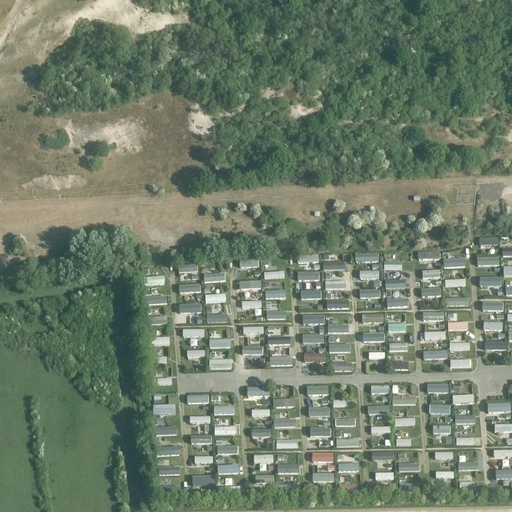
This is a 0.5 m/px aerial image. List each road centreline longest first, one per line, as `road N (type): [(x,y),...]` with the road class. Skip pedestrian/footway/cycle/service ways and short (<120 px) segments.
road 1 (track): [(485,485),(471,258)]
road 2 (track): [(425,485),(413,262)]
road 3 (track): [(307,489),(290,267)]
road 4 (track): [(368,481),(349,261)]
road 5 (track): [(246,486),(230,267)]
road 6 (track): [(189,485),(171,278)]
